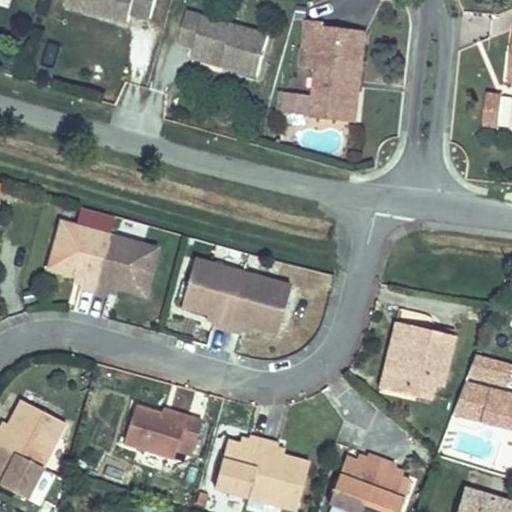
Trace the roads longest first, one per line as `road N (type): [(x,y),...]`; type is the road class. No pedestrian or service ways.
road 1 (residential): [(374,198),(351,316),(326,362),(303,377),(269,382),(87,330),(37,330),(0,356)]
road 2 (unclassified): [(374,198),(0,105)]
road 3 (residential): [(419,203),(437,0)]
